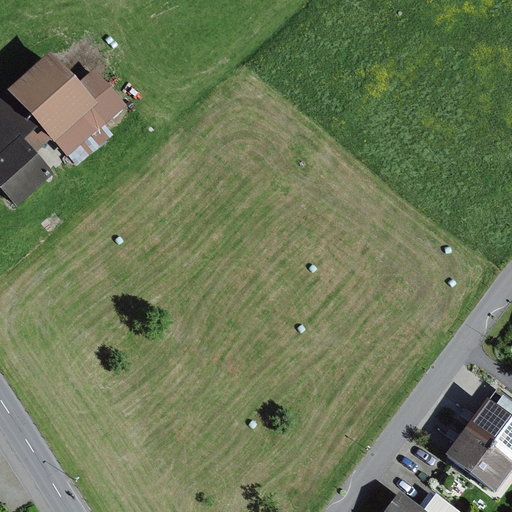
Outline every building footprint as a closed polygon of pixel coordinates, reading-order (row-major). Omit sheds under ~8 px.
[(48,55),(5,93),(7,95),(48,142),(51,146),(52,144),(94,107),(75,86),(48,55)] [(93,71),(75,86),(94,107),(52,144),(65,159),(125,108),(93,71)] [(7,95),(0,100),(0,118),(33,155),(48,142),(7,95)] [(33,155),(0,118),(0,193),(15,211),(52,178),(33,155)] [(511,401),(497,390),(487,403),(511,421),(511,401)] [(511,421),(487,403),(485,402),(465,429),(511,463),(511,421)] [(511,470),(511,463),(465,429),(443,457),(494,495),(511,470)] [(399,492),(384,511),(455,511),(430,493),(419,507),(399,492)]
